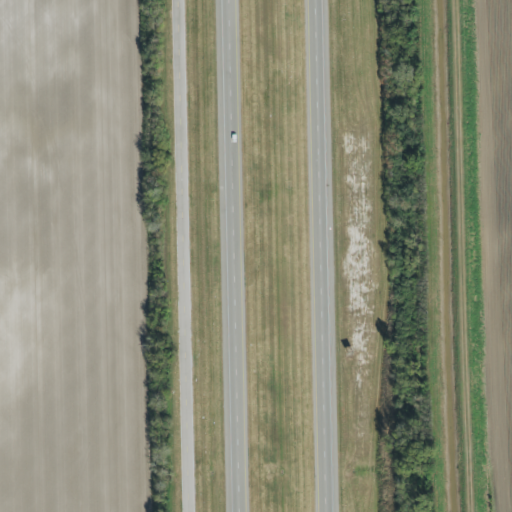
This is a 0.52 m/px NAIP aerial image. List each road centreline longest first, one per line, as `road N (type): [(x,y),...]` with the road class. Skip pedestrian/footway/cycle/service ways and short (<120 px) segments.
road 1 (trunk): [(228,0),(241,511)]
road 2 (tertiary): [(181,0),(191,511)]
road 3 (trunk): [(329,511),(321,0)]
